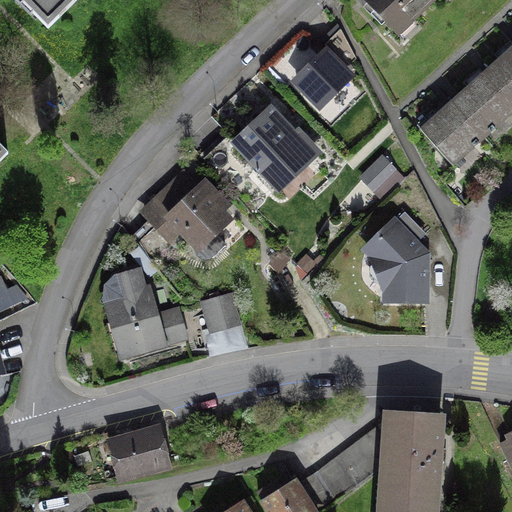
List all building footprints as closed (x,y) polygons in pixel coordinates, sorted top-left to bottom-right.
[(78,0),(17,0),(47,30),(78,0)] [(430,0),(352,0),(389,39),(430,0)] [(319,51),(284,86),(312,114),(347,79),(319,51)] [(511,108),(511,52),(423,132),(451,164),(511,108)] [(262,106),(221,147),(257,184),(298,143),(262,106)] [(0,163),(12,152),(0,140),(0,163)] [(399,175),(384,160),(360,185),(375,199),(399,175)] [(228,220),(187,174),(136,219),(177,265),(228,220)] [(425,257),(390,222),(358,252),(365,261),(362,280),(378,297),(378,306),(425,308),(425,257)] [(149,318),(138,271),(103,281),(96,294),(94,307),(109,361),(183,342),(177,312),(149,318)] [(228,299),(198,307),(205,335),(235,327),(228,299)] [(428,511),(438,415),(370,408),(366,440),(362,484),(358,511),(428,511)] [(157,426),(101,440),(114,487),(169,473),(157,426)] [(511,433),(497,441),(511,471),(511,433)] [(323,511),(362,484),(366,440),(294,490),(308,511),(323,511)] [(287,479),(250,503),(256,511),(308,511),(294,490),(287,479)] [(241,511),(233,500),(215,511),(241,511)]
